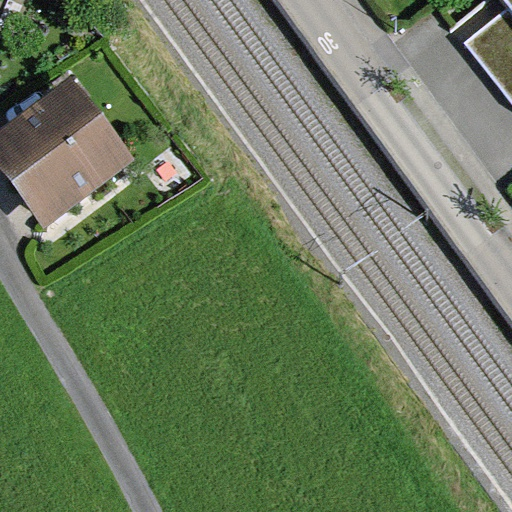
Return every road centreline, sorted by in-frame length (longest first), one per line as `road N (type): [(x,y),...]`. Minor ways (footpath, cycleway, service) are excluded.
road 1 (residential): [(316,0),(511,267)]
road 2 (residential): [(150,511),(0,254)]
